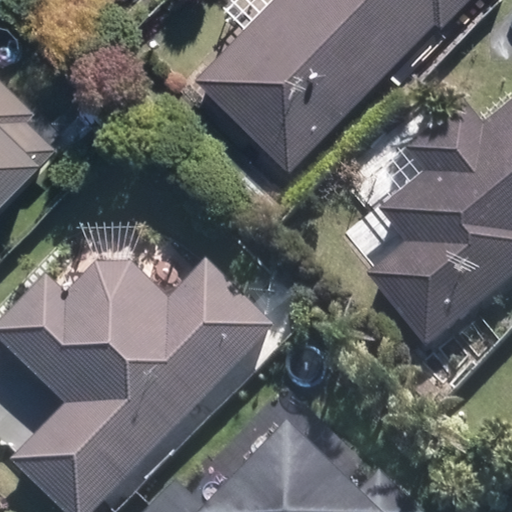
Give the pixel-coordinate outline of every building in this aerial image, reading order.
[(269,0),(192,79),(287,173),(434,21),(440,26),(464,0),(269,0)] [(0,199),(52,148),(21,118),(29,111),(0,82),(0,199)] [(511,100),(480,127),(462,105),(403,153),(423,175),(376,214),(402,246),(364,279),(423,351),(511,276),(511,100)] [(252,225),(271,207),(241,178),(222,195),(252,225)] [(95,511),(271,331),(203,265),(166,304),(128,266),(94,267),(62,298),(44,278),(0,322),(0,346),(64,409),(8,465),(55,511),(95,511)] [(412,511),(378,478),(353,502),(285,435),(207,511),(199,511),(173,487),(148,511),(412,511)]
